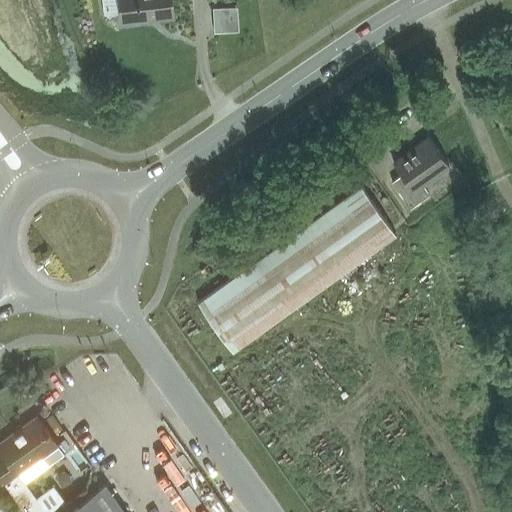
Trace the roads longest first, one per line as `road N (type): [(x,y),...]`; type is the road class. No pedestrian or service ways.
road 1 (tertiary): [(123,202),(423,0)]
road 2 (unclassified): [(262,511),(106,293)]
road 3 (tertiary): [(123,202),(87,177),(57,176),(30,188),(6,227),(7,257),(22,284)]
road 4 (track): [(381,345),(472,486),(476,511)]
